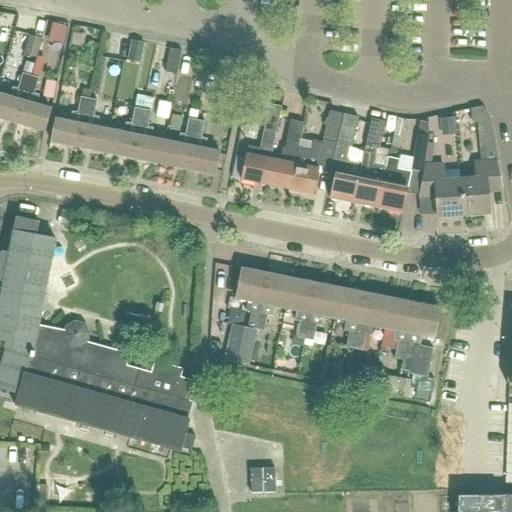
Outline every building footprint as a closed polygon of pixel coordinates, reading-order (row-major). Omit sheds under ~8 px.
[(24,55),(35,59),(41,39),(29,36),(24,55)] [(127,61),(139,63),(143,43),(131,41),(127,61)] [(170,49),(165,72),(177,75),(182,51),(170,49)] [(11,97),(0,93),(0,118),(18,124),(32,76),(23,73),(19,89),(13,87),(11,97)] [(18,124),(45,132),(52,109),(37,105),(40,95),(35,94),(39,78),(32,76),(18,124)] [(270,93),(257,90),(256,90),(252,108),(266,111),(270,93)] [(71,121),(56,118),(51,142),(79,148),(89,98),(80,97),(77,113),(73,112),(71,121)] [(106,153),(111,129),(98,127),(100,117),(94,116),(98,100),(89,98),(79,148),(106,153)] [(266,185),(271,159),(281,107),(269,105),(260,148),(262,148),(260,157),(246,154),(241,180),(266,185)] [(111,129),(106,153),(133,159),(143,109),(135,108),(132,124),(126,122),(124,132),(111,129)] [(152,111),(143,109),(133,159),(160,164),(165,140),(151,137),(153,128),(149,127),(152,111)] [(330,111),(323,140),(337,144),(343,114),(330,111)] [(354,203),(361,166),(351,163),(347,158),(350,147),(353,144),(358,118),(344,114),(330,173),(335,174),(330,198),(354,203)] [(178,143),(165,140),(160,164),(187,170),(197,120),(188,118),(185,134),(180,133),(178,143)] [(385,122),(371,119),(365,147),(379,150),(385,122)] [(205,122),(197,120),(187,170),(215,175),(220,151),(205,148),(207,139),(202,138),(205,122)] [(271,159),(266,185),(289,190),(295,164),(303,123),(291,121),(285,148),(283,149),(281,157),(284,160),(284,162),(271,159)] [(429,137),(417,135),(412,170),(423,172),(429,137)] [(460,138),(440,137),(439,159),(459,160),(460,138)] [(295,164),(289,190),(314,195),(319,169),(324,145),(312,142),(310,154),(308,167),(295,164)] [(361,166),(354,203),(378,208),(386,168),(374,166),(376,155),(364,153),(361,166)] [(386,168),(378,208),(402,213),(408,188),(412,172),(398,169),(399,160),(388,158),(386,168)] [(461,180),(463,215),(489,213),(487,188),(501,187),(496,162),(474,163),(475,179),(461,180)] [(463,215),(461,180),(445,181),(444,166),(424,167),(420,194),(435,193),(437,217),(463,215)] [(190,401),(196,382),(181,377),(183,369),(154,361),(151,373),(127,366),(130,354),(86,342),(87,337),(87,333),(85,328),(82,325),(77,324),(73,325),(69,328),(67,331),(39,326),(55,239),(37,235),(40,222),(16,217),(9,253),(2,251),(0,254),(0,281),(3,282),(0,297),(0,340),(5,342),(4,348),(8,348),(0,374),(0,388),(19,394),(16,403),(14,403),(14,404),(181,451),(181,448),(192,451),(196,437),(185,434),(189,420),(188,420),(193,402),(190,401)] [(256,330),(267,274),(242,269),(236,299),(247,301),(245,311),(251,312),(247,329),(256,330)] [(275,307),(286,309),(292,279),(267,274),(256,330),(265,332),(268,316),(273,317),(275,307)] [(305,340),(316,284),(292,279),(286,309),(296,311),(294,321),(300,322),(297,338),(305,340)] [(324,317),(335,319),(341,289),(316,284),(305,340),(314,342),(317,326),(322,327),(324,317)] [(346,348),(355,350),(366,294),(341,289),(335,319),(346,321),(344,331),(349,332),(346,348)] [(373,327),(384,329),(391,299),(366,294),(355,350),(363,351),(366,336),(371,337),(373,327)] [(395,358),(404,360),(415,304),(391,299),(384,329),(395,331),(393,341),(398,342),(395,358)] [(404,360),(411,361),(409,374),(428,378),(434,349),(420,346),(422,337),(434,340),(441,309),(415,304),(404,360)] [(256,331),(231,325),(224,360),(249,365),(256,331)] [(399,379),(388,377),(384,393),(395,396),(399,379)] [(410,381),(399,379),(395,396),(406,398),(410,381)] [(275,493),(274,468),(249,469),(250,493),(275,493)] [(458,511),(511,511),(511,495),(504,496),(459,496),(458,511)]
